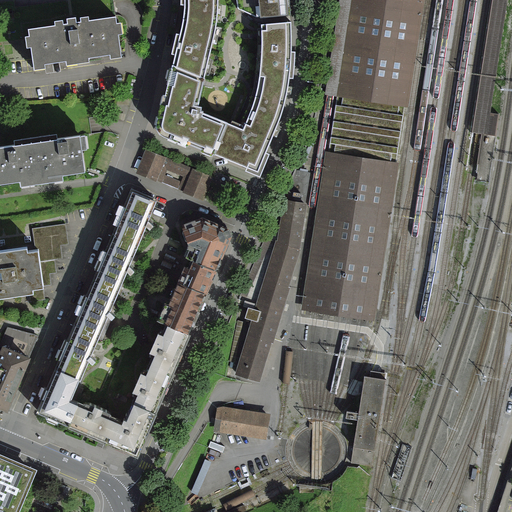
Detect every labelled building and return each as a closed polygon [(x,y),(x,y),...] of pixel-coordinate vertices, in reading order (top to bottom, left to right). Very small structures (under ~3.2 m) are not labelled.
[(179,0),(180,19),(214,24),(213,0),(179,0)] [(290,15),(289,0),(259,0),(261,17),(290,15)] [(351,0),(337,98),(302,311),(316,313),(327,315),(338,316),(349,318),(360,320),(375,322),(400,164),(397,163),(405,108),(408,108),(424,0),(351,0)] [(337,98),(351,0),(337,0),(325,96),(337,98)] [(489,0),(470,130),(476,131),(481,132),(485,133),(505,0),(489,0)] [(55,26),(28,30),(29,37),(25,37),(26,48),(30,48),(32,59),(34,71),(45,69),(44,65),(65,62),(66,66),(89,63),(88,59),(110,56),(110,60),(121,58),(118,35),(122,35),(120,23),(117,24),(116,17),(89,21),(88,17),(80,18),(80,22),(76,23),(75,18),(66,19),(67,24),(63,25),(63,21),(54,22),(55,26)] [(170,65),(201,78),(214,24),(180,19),(170,65)] [(254,85),(281,94),(288,20),(258,23),(254,85)] [(201,78),(170,65),(153,128),(213,153),(225,121),(197,112),(201,78)] [(225,121),(213,153),(256,170),(281,94),(254,85),(241,128),(225,121)] [(485,133),(481,132),(474,181),(488,184),(496,134),(485,133)] [(13,146),(0,147),(0,184),(17,182),(18,188),(22,187),(56,182),(61,181),(60,175),(83,172),(80,151),(86,150),(84,135),(56,139),(55,133),(12,140),(13,146)] [(146,151),(136,173),(155,181),(164,158),(146,151)] [(191,169),(164,158),(155,181),(182,192),(191,169)] [(191,169),(182,192),(202,200),(212,177),(191,169)] [(284,201),(307,206),(311,173),(297,171),(284,201)] [(68,430),(77,408),(65,403),(154,198),(133,190),(121,219),(102,262),(80,312),(62,353),(45,394),(35,416),(68,430)] [(278,242),(300,252),(307,206),(284,201),(278,242)] [(186,260),(213,272),(229,232),(202,221),(178,227),(191,248),(186,260)] [(37,250),(39,250),(44,287),(50,287),(48,275),(55,274),(53,261),(61,260),(60,247),(67,246),(65,227),(34,231),(37,250)] [(300,252),(278,242),(276,241),(255,308),(254,311),(248,310),(245,321),(251,323),(235,377),(260,384),(272,345),(273,345),(290,289),(289,289),(300,252)] [(0,296),(35,292),(34,288),(44,287),(39,250),(37,250),(29,251),(29,247),(0,250),(0,296)] [(186,260),(176,284),(203,296),(213,272),(186,260)] [(159,324),(163,326),(185,336),(203,296),(176,284),(159,324)] [(146,366),(168,375),(185,336),(163,326),(159,336),(154,333),(146,353),(150,355),(146,366)] [(11,351),(28,358),(36,337),(7,329),(3,336),(13,340),(11,351)] [(0,395),(11,400),(15,392),(28,358),(11,351),(2,348),(0,352),(0,395)] [(152,413),(168,375),(146,366),(142,375),(137,373),(129,392),(133,394),(129,403),(152,413)] [(350,462),(370,465),(384,373),(370,370),(369,377),(364,376),(358,412),(347,411),(346,417),(357,418),(350,462)] [(11,400),(0,395),(0,410),(6,413),(11,400)] [(152,413),(129,403),(119,426),(109,448),(132,458),(152,413)] [(217,406),(214,429),(267,437),(271,411),(222,404),(217,406)] [(92,415),(77,408),(68,430),(109,448),(119,426),(100,418),(103,411),(99,410),(95,408),(92,415)] [(0,511),(15,511),(33,471),(0,457),(0,511)]
